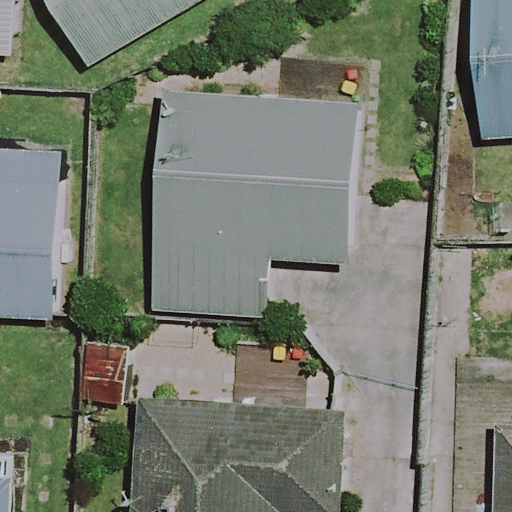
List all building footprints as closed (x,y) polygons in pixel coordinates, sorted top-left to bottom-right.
[(19,0),(0,0),(0,59),(16,60),(19,0)] [(55,0),(98,69),(209,0),(55,0)] [(511,138),(511,0),(484,0),(489,139),(511,138)] [(363,110),(173,100),(162,314),(268,320),(271,261),(355,265),(363,110)] [(73,158),(0,153),(0,318),(64,322),(73,158)] [(140,343),(80,339),(74,412),(135,416),(140,343)] [(340,511),(346,415),(144,404),(138,511),(340,511)] [(511,511),(511,429),(507,429),(503,511),(511,511)] [(12,511),(15,479),(0,478),(0,511),(12,511)]
